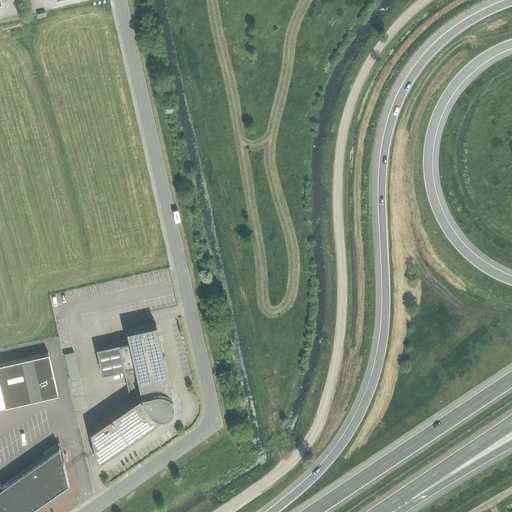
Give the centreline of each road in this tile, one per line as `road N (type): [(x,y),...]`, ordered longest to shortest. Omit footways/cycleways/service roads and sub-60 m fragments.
road 1 (motorway): [(511,2),(458,27),(406,85),(382,167),(385,305),(377,369),(338,448),(272,511)]
road 2 (unclassified): [(222,511),(291,462),(322,414),(341,308),(337,183),(344,123),(372,57),(426,0)]
road 3 (unclassified): [(90,511),(201,435),(212,419),(120,0)]
road 4 (motorway): [(511,281),(457,244),(428,173),(430,138),(446,96),(466,72),(511,44)]
road 5 (motorway): [(511,379),(313,511)]
road 6 (motorway): [(405,495),(511,423)]
